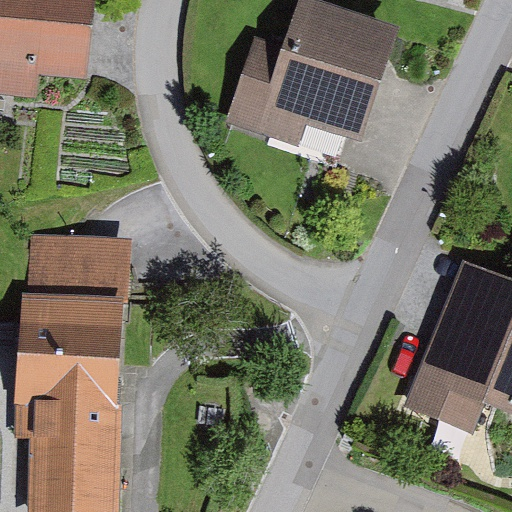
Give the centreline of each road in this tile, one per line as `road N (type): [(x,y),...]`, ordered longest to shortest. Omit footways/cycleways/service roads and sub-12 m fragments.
road 1 (residential): [(367,306),(288,279),(209,221),(190,195),(171,156),(153,66),(160,0)]
road 2 (residential): [(511,7),(367,306)]
road 3 (residential): [(367,306),(297,463)]
road 4 (residential): [(297,463),(416,511)]
